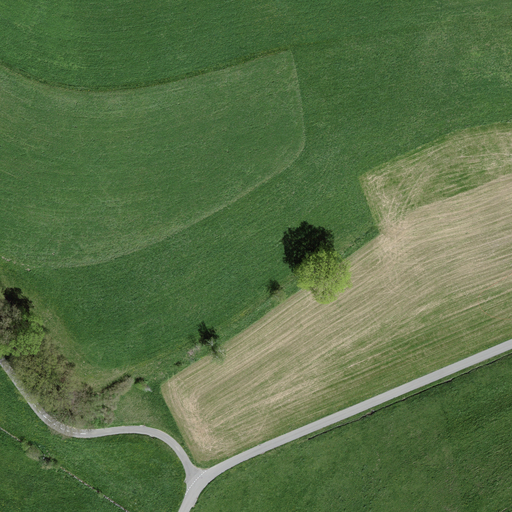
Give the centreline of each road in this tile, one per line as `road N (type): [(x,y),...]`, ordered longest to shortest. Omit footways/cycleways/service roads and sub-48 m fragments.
road 1 (residential): [(511,343),(246,455),(197,485)]
road 2 (unclassified): [(197,485),(163,436),(136,429),(79,433),(51,422),(0,358)]
